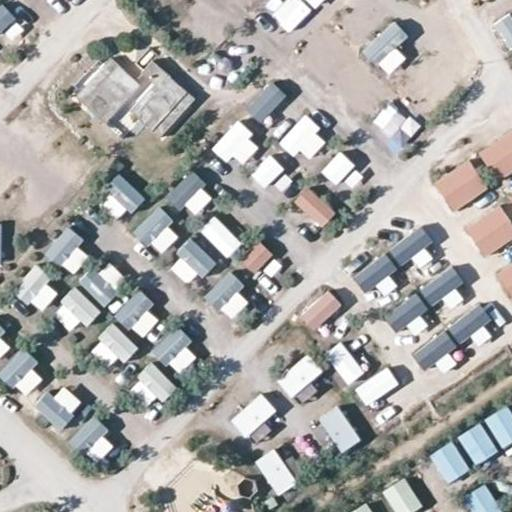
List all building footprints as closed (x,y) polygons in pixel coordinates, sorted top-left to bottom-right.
[(134,0),(149,19),(168,6),(163,0),(134,0)] [(274,23),(295,3),(292,0),(260,0),(256,4),(274,23)] [(307,0),(316,8),(323,0),(307,0)] [(2,4),(0,5),(0,32),(15,18),(2,4)] [(511,14),(495,23),(508,49),(511,46),(511,14)] [(191,52),(213,36),(199,17),(177,33),(191,52)] [(383,71),(414,42),(394,21),(363,49),(383,71)] [(318,67),(342,47),(325,28),(302,47),(318,67)] [(231,76),(249,59),(233,42),(214,59),(231,76)] [(78,95),(104,120),(138,82),(110,57),(102,64),(105,65),(78,95)] [(141,71),(159,86),(134,114),(160,135),(194,97),(151,59),(141,71)] [(421,66),(400,85),(419,105),(439,85),(421,66)] [(264,124),(287,93),(269,81),(246,112),(264,124)] [(398,148),(419,131),(393,99),(372,116),(398,148)] [(282,140),(308,164),(331,139),(304,115),(282,140)] [(239,121),(215,144),(239,169),(263,147),(239,121)] [(498,183),(511,174),(511,131),(479,151),(498,183)] [(322,172),(339,186),(357,165),(340,151),(322,172)] [(271,154),(251,173),(266,188),(286,169),(271,154)] [(468,159),(434,182),(454,212),(488,189),(468,159)] [(192,219),(215,197),(192,172),(169,194),(192,219)] [(97,200),(119,224),(145,199),(123,176),(97,200)] [(308,187),(295,202),(323,228),(337,212),(308,187)] [(466,227),(485,259),(511,242),(511,223),(501,205),(466,227)] [(135,230),(161,256),(184,233),(158,207),(135,230)] [(201,229),(227,257),(243,243),(217,215),(201,229)] [(68,271),(89,243),(67,226),(46,254),(68,271)] [(420,226),(388,250),(401,266),(433,242),(420,226)] [(195,239),(169,265),(192,288),(218,262),(195,239)] [(259,240),(241,260),(256,273),(274,252),(259,240)] [(384,252),(353,278),(367,294),(397,268),(384,252)] [(104,304),(128,278),(107,258),(82,283),(104,304)] [(511,297),(511,262),(496,274),(511,297)] [(43,312),(62,290),(34,266),(15,289),(43,312)] [(418,291),(430,306),(462,281),(450,266),(418,291)] [(206,295),(230,320),(252,299),(227,274),(206,295)] [(77,287),(52,314),(75,335),(100,309),(77,287)] [(439,301),(446,311),(467,297),(461,287),(439,301)] [(329,289),(300,316),(316,332),(344,305),(329,289)] [(116,313),(141,338),(163,316),(138,291),(116,313)] [(390,313),(410,339),(435,319),(415,294),(390,313)] [(477,332),(492,322),(479,304),(447,326),(459,343),(476,331),(477,332)] [(114,323),(91,349),(114,370),(137,344),(114,323)] [(0,359),(15,344),(0,329),(0,359)] [(181,329),(154,346),(173,374),(199,358),(181,329)] [(412,353),(424,369),(456,346),(445,330),(412,353)] [(342,341),(326,353),(348,385),(365,373),(342,341)] [(0,373),(25,398),(47,375),(21,350),(0,371),(0,373)] [(307,355),(277,381),(293,398),(322,372),(307,355)] [(129,388),(149,408),(174,384),(154,363),(129,388)] [(386,367),(356,390),(368,406),(399,383),(386,367)] [(37,409),(61,430),(85,403),(61,381),(37,409)] [(230,421),(247,439),(277,410),(261,393),(230,421)] [(338,453),(360,442),(342,405),(320,416),(338,453)] [(511,409),(509,405),(484,419),(501,449),(511,442),(511,409)] [(95,465),(118,444),(93,417),(71,438),(95,465)] [(482,422),(458,437),(477,466),(501,450),(482,422)] [(453,441),(430,455),(449,485),(472,471),(453,441)] [(274,448),(255,462),(278,496),(298,482),(274,448)] [(404,477),(382,491),(396,511),(414,511),(424,506),(404,477)] [(464,497),(472,511),(503,511),(486,484),(464,497)] [(373,511),(367,502),(350,511),(373,511)]
